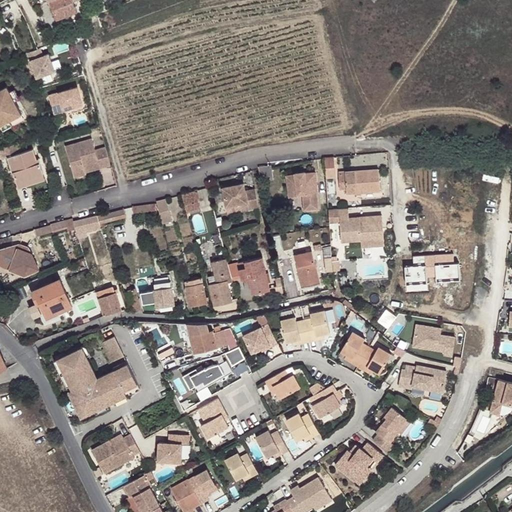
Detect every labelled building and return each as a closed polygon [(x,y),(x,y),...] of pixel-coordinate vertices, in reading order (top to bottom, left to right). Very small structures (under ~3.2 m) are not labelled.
[(49,0),(57,19),(77,11),(74,1),(76,0),(75,0),(49,0)] [(40,48),(29,52),(38,77),(56,70),(49,53),(43,56),(40,48)] [(0,126),(1,126),(10,121),(23,114),(15,100),(10,91),(8,86),(0,89),(0,126)] [(49,95),(58,125),(65,123),(67,119),(66,115),(65,111),(83,105),(78,87),(49,95)] [(10,91),(15,100),(20,98),(15,89),(10,91)] [(65,111),(66,115),(84,110),(83,105),(65,111)] [(1,126),(3,130),(13,125),(10,121),(1,126)] [(105,146),(95,149),(92,138),(65,146),(75,176),(87,173),(86,171),(84,165),(98,161),(100,167),(111,164),(105,146)] [(8,157),(17,183),(44,174),(40,162),(38,163),(36,159),(33,149),(8,157)] [(334,157),(325,158),(326,178),(335,177),(334,157)] [(84,165),(86,171),(100,167),(98,161),(84,165)] [(274,178),(271,166),(259,167),(261,180),(274,178)] [(347,188),(347,193),(380,191),(379,169),(339,172),(340,189),(347,188)] [(319,209),(315,173),(306,173),(306,172),(295,173),(295,174),(287,175),(289,196),(299,195),(298,194),(303,193),(304,210),(319,209)] [(17,183),(18,188),(45,179),(44,174),(17,183)] [(249,210),(259,208),(255,189),(245,191),(244,183),(223,188),(226,206),(247,202),(249,210)] [(200,208),(195,190),(182,194),(185,206),(187,212),(200,208)] [(157,201),(162,223),(172,220),(167,198),(157,201)] [(247,202),(226,206),(228,213),(249,210),(247,202)] [(133,207),(134,212),(152,209),(152,213),(157,212),(156,209),(156,203),(133,207)] [(382,215),(349,218),(349,208),(329,210),(330,222),(340,221),(342,241),(361,240),(384,238),(382,215)] [(122,209),(97,215),(98,216),(100,222),(100,223),(124,216),(122,209)] [(76,228),(77,233),(101,227),(100,223),(100,222),(98,216),(97,215),(73,220),(74,222),(76,228)] [(74,222),(73,218),(66,220),(68,227),(68,230),(76,228),(74,222)] [(53,231),(68,227),(66,220),(51,224),(51,225),(53,231)] [(51,225),(35,230),(37,235),(53,231),(51,225)] [(21,243),(13,245),(32,253),(29,247),(21,243)] [(10,269),(24,275),(39,269),(32,253),(13,245),(0,248),(0,264),(1,261),(11,265),(10,269)] [(331,246),(331,245),(324,247),(325,266),(332,265),(332,263),(332,260),(331,246)] [(295,254),(302,287),(320,283),(312,250),(295,254)] [(429,289),(427,255),(406,256),(408,290),(429,289)] [(249,278),(249,281),(252,294),(271,290),(264,256),(228,265),(232,281),(241,278),(242,279),(249,278)] [(210,283),(215,306),(232,302),(228,283),(233,282),(232,281),(228,265),(227,258),(213,261),(216,274),(217,282),(210,283)] [(11,265),(1,261),(0,264),(0,265),(10,269),(11,265)] [(216,274),(209,276),(210,283),(217,282),(216,274)] [(185,281),(191,307),(208,303),(202,277),(185,281)] [(275,278),(278,296),(284,294),(280,277),(275,278)] [(40,301),(47,318),(73,307),(60,279),(32,291),(37,302),(40,301)] [(174,308),(170,281),(154,283),(155,290),(141,292),(143,304),(157,302),(157,306),(161,306),(161,310),(174,308)] [(100,305),(104,316),(122,310),(116,293),(118,292),(117,289),(115,289),(114,287),(96,293),(100,305)] [(134,288),(127,291),(135,310),(141,308),(134,288)] [(37,302),(44,319),(47,318),(40,301),(37,302)] [(324,311),(309,314),(310,320),(304,321),(308,335),(315,334),(317,340),(324,338),(323,336),(330,334),(324,311)] [(300,322),(298,317),(283,320),(288,343),(294,342),(294,345),(302,343),(300,337),(308,335),(304,321),(300,322)] [(187,323),(195,353),(217,348),(225,346),(221,330),(213,332),(213,330),(209,331),(208,322),(187,323)] [(268,323),(243,334),(252,352),(260,348),(268,344),(270,347),(277,343),(268,323)] [(441,329),(416,325),(412,346),(443,352),(442,355),(451,356),(454,338),(439,335),(441,329)] [(368,341),(354,333),(343,352),(348,355),(346,358),(352,362),(355,357),(362,361),(369,365),(366,370),(372,374),(374,371),(379,375),(391,355),(376,346),(374,351),(369,348),(366,346),(368,341)] [(100,341),(110,361),(124,354),(114,334),(100,341)] [(308,335),(309,343),(324,340),(324,338),(317,340),(315,334),(308,335)] [(294,345),(295,346),(309,343),(308,335),(300,337),(302,343),(294,345)] [(88,352),(84,345),(84,344),(83,344),(82,344),(81,344),(80,344),(80,345),(79,345),(79,346),(78,347),(78,348),(82,355),(88,352)] [(239,346),(226,353),(231,364),(244,357),(239,346)] [(78,348),(59,357),(73,384),(74,388),(69,391),(81,414),(95,407),(107,401),(108,403),(140,387),(128,362),(119,366),(114,368),(94,378),(92,374),(95,372),(88,360),(85,362),(82,355),(78,348)] [(59,357),(53,360),(67,387),(73,384),(59,357)] [(346,358),(345,359),(358,367),(362,361),(355,357),(352,362),(346,358)] [(196,369),(183,376),(190,389),(196,385),(199,390),(233,372),(226,360),(220,364),(219,364),(210,366),(206,369),(205,368),(198,372),(196,369)] [(362,361),(358,367),(371,375),(372,374),(366,370),(369,365),(362,361)] [(399,386),(412,389),(413,385),(426,388),(426,385),(432,386),(431,389),(431,390),(443,392),(447,372),(417,366),(416,367),(416,371),(406,369),(402,369),(399,386)] [(284,370),(272,377),(275,383),(270,386),(274,393),(276,391),(280,398),(301,386),(294,373),(289,376),(285,370),(284,370)] [(272,377),(265,380),(273,393),(274,393),(270,386),(275,383),(272,377)] [(314,395),(326,388),(318,383),(309,389),(314,395)] [(511,385),(499,383),(497,389),(502,390),(501,395),(496,393),(494,404),(503,406),(511,408),(511,385)] [(330,386),(326,388),(314,395),(309,398),(320,417),(339,406),(336,400),(340,398),(336,391),(334,392),(330,386)] [(217,397),(197,409),(205,423),(201,425),(208,438),(228,427),(225,421),(229,419),(225,412),(219,415),(215,409),(222,405),(217,397)] [(107,401),(95,407),(98,413),(109,407),(108,403),(107,401)] [(503,406),(494,404),(490,416),(500,418),(503,406)] [(222,405),(215,409),(219,415),(225,412),(222,405)] [(373,440),(388,452),(393,445),(390,442),(399,431),(401,428),(399,427),(406,417),(392,406),(384,415),(387,418),(385,421),(376,432),(378,434),(373,440)] [(299,413),(286,420),(297,440),(303,437),(305,441),(313,437),(309,430),(316,427),(309,414),(302,417),(299,413)] [(406,417),(399,427),(401,428),(399,431),(401,433),(411,421),(406,417)] [(430,418),(428,423),(437,428),(438,426),(440,423),(435,421),(430,418)] [(309,430),(313,437),(319,433),(316,427),(309,430)] [(285,443),(277,430),(270,434),(268,430),(255,437),(265,457),(273,453),(274,455),(281,452),(278,446),(285,443)] [(140,452),(130,434),(124,438),(108,447),(106,443),(91,451),(104,475),(134,458),(133,456),(140,452)] [(108,447),(124,438),(122,434),(106,443),(108,447)] [(160,444),(158,463),(181,464),(182,446),(190,446),(191,436),(171,434),(170,445),(160,444)] [(288,449),(285,443),(278,446),(281,452),(282,453),(288,449)] [(383,455),(369,443),(361,452),(359,451),(353,458),(349,455),(346,452),(334,467),(353,482),(365,466),(371,459),(377,463),(383,455)] [(349,455),(353,458),(359,451),(355,447),(349,455)] [(254,466),(248,453),(241,457),(238,452),(225,460),(236,479),(242,476),(244,480),(251,476),(248,469),(254,466)] [(254,466),(248,469),(251,476),(258,472),(254,466)] [(365,466),(353,482),(358,486),(370,471),(369,469),(365,466)] [(189,482),(202,505),(208,501),(206,497),(219,490),(209,471),(189,482)] [(140,477),(123,486),(129,498),(133,496),(141,511),(147,511),(149,511),(160,506),(143,475),(140,477)] [(293,511),(305,511),(315,506),(314,505),(330,495),(320,477),(302,487),(300,484),(291,490),(294,496),(287,501),(293,511)] [(189,482),(189,480),(172,490),(183,511),(189,511),(202,505),(189,482)] [(330,495),(314,505),(315,506),(316,509),(333,499),(330,495)] [(129,498),(125,499),(132,511),(141,511),(133,496),(129,498)] [(293,511),(287,501),(286,499),(273,507),(276,511),(293,511)]
